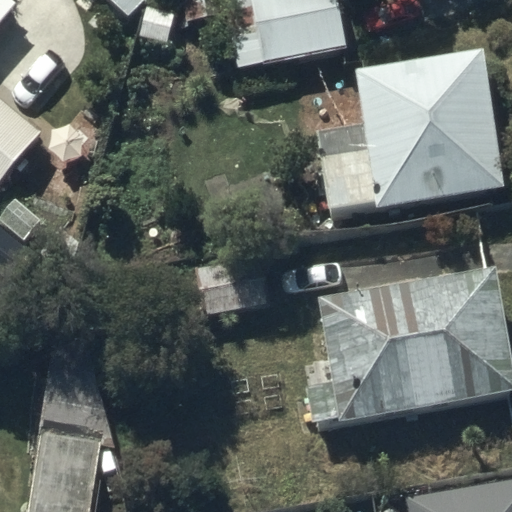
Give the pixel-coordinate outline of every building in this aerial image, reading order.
[(0,0),(0,14),(9,3),(5,0),(0,0)] [(311,0),(227,11),(236,81),(342,67),(333,0),(311,0)] [(484,77),(359,96),(370,172),(324,179),(332,234),(375,227),(376,234),(505,214),(484,77)] [(0,200),(41,151),(0,116),(0,200)] [(264,286),(200,293),(204,327),(176,330),(180,370),(258,361),(253,323),(268,321),(264,286)] [(511,385),(496,297),(320,328),(334,411),(309,415),(314,445),(331,442),(332,449),(511,416),(511,385)] [(57,362),(31,511),(96,511),(120,372),(57,362)] [(511,511),(511,501),(425,511),(511,511)]
